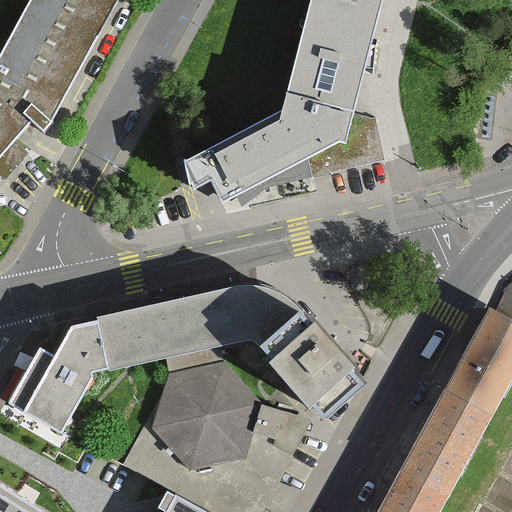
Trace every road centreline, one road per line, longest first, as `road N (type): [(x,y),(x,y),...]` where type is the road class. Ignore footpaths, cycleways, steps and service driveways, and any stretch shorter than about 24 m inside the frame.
road 1 (residential): [(418,212),(25,295)]
road 2 (residential): [(178,0),(25,295)]
road 3 (secondary): [(461,286),(334,511)]
